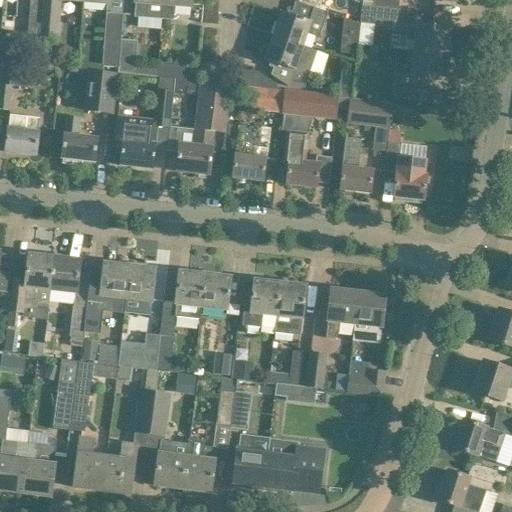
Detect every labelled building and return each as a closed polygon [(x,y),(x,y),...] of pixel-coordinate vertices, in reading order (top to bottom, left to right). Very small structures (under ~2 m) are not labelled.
[(29,0),(28,29),(41,30),(43,1),(32,0),(29,0)] [(135,0),(134,18),(162,20),(163,0),(135,0)] [(163,0),(162,20),(173,21),(174,6),(192,7),(192,0),(163,0)] [(373,0),(373,7),(397,10),(398,0),(373,0)] [(43,1),(41,30),(40,39),(56,40),(58,10),(59,2),(43,1)] [(397,10),(361,6),(360,20),(359,25),(358,36),(357,46),(372,47),(374,20),(396,22),(397,10)] [(282,13),(273,37),(302,47),(306,34),(319,38),(327,13),(313,8),(308,22),(282,13)] [(102,67),(118,68),(120,41),(122,15),(106,14),(102,67)] [(346,20),(344,34),(358,36),(359,25),(346,20)] [(389,49),(408,51),(447,56),(450,30),(417,26),(415,41),(407,40),(407,37),(391,35),(389,49)] [(273,37),(265,62),(270,63),(269,67),(273,69),(271,76),(288,87),(304,89),(317,52),(302,47),(273,37)] [(120,41),(118,68),(118,73),(133,75),(136,42),(120,41)] [(447,56),(408,51),(407,60),(405,75),(394,74),(391,98),(405,100),(425,102),(427,80),(445,81),(447,56)] [(157,79),(159,79),(185,81),(186,65),(167,64),(158,63),(157,79)] [(90,71),(85,111),(111,114),(112,106),(116,74),(90,71)] [(29,75),(1,72),(0,79),(0,109),(9,111),(12,87),(27,89),(29,75)] [(276,85),(257,74),(255,88),(273,90),(276,85)] [(185,81),(159,79),(158,91),(157,90),(153,121),(118,118),(116,141),(123,142),(120,166),(153,170),(156,144),(155,144),(157,127),(169,129),(173,95),(178,96),(179,92),(182,92),(182,94),(191,95),(192,93),(200,94),(197,117),(193,146),(180,144),(176,172),(209,176),(213,147),(214,133),(226,134),(232,86),(185,81)] [(240,110),(282,114),(284,92),(273,90),(255,88),(243,87),(240,110)] [(338,87),(337,97),(349,99),(350,89),(338,87)] [(336,121),(337,110),(338,98),(284,92),(282,114),(281,114),(336,121)] [(372,151),(386,153),(387,143),(389,131),(392,105),(350,99),(339,98),(338,98),(337,110),(348,111),(346,125),(375,128),(372,151)] [(39,120),(10,117),(8,130),(8,134),(5,153),(35,156),(39,120)] [(65,134),(64,140),(62,159),(95,163),(98,137),(78,135),(80,118),(68,117),(66,134),(65,134)] [(235,156),(236,156),(233,179),(263,182),(266,159),(267,159),(268,144),(271,144),(273,128),(261,127),(261,129),(230,125),(229,136),(237,138),(235,156)] [(289,163),(289,166),(287,185),(317,188),(319,169),(320,165),(305,163),(309,134),(287,131),(283,162),(289,163)] [(389,131),(387,143),(400,145),(401,132),(389,131)] [(343,168),(342,172),(340,191),(370,194),(373,170),(358,169),(361,140),(345,138),(341,168),(343,168)] [(387,143),(386,153),(384,172),(396,174),(394,197),(395,198),(395,202),(407,203),(408,199),(423,201),(425,190),(428,190),(429,179),(426,179),(426,177),(423,177),(425,162),(400,159),(401,145),(400,145),(387,143)] [(403,144),(403,154),(425,155),(425,145),(403,144)] [(11,301),(9,313),(23,314),(25,301),(32,302),(30,318),(47,319),(48,304),(49,302),(50,290),(51,290),(54,258),(29,255),(26,276),(26,281),(13,280),(11,301)] [(50,290),(49,302),(73,305),(73,307),(86,309),(90,275),(78,273),(80,261),(54,258),(51,290),(50,290)] [(104,264),(102,276),(90,275),(86,309),(87,309),(83,339),(84,339),(85,333),(99,334),(101,310),(124,313),(126,298),(129,267),(104,264)] [(129,267),(126,298),(152,301),(155,270),(129,267)] [(159,336),(155,371),(158,372),(168,372),(170,350),(172,350),(174,338),(173,338),(175,318),(199,320),(201,307),(204,276),(179,273),(175,304),(164,302),(159,336)] [(0,292),(7,293),(9,278),(0,276),(0,292)] [(204,276),(201,307),(226,310),(230,279),(204,276)] [(261,329),(274,330),(276,315),(277,315),(280,285),(255,282),(252,306),(244,305),(241,326),(261,329)] [(276,315),(274,330),(274,333),(299,337),(302,318),(304,308),(306,288),(280,285),(277,315),(276,315)] [(339,323),(354,325),(355,325),(358,294),(331,291),(328,310),(325,339),(337,340),(339,323)] [(355,325),(354,325),(352,342),(379,345),(381,328),(382,328),(385,297),(358,294),(355,325)] [(69,337),(83,339),(87,309),(86,309),(73,307),(69,337)] [(511,314),(500,310),(489,341),(511,348),(511,314)] [(6,331),(4,354),(12,355),(15,332),(6,331)] [(118,363),(118,367),(132,369),(143,370),(155,371),(159,336),(146,334),(145,344),(130,343),(121,342),(121,344),(118,363)] [(85,342),(83,360),(96,361),(98,343),(85,342)] [(293,351),(289,386),(306,388),(310,354),(293,351)] [(217,353),(214,374),(232,377),(234,355),(217,353)] [(325,355),(310,354),(306,388),(315,389),(321,390),(325,355)] [(3,356),(3,372),(29,372),(30,356),(3,356)] [(52,429),(69,431),(79,362),(61,360),(52,429)] [(79,362),(69,431),(84,432),(91,376),(104,378),(105,365),(79,362)] [(255,365),(235,362),(232,378),(252,381),(255,365)] [(511,372),(501,368),(483,362),(472,392),(501,402),(507,387),(511,388),(511,372)] [(43,378),(53,382),(59,368),(49,364),(43,378)] [(149,434),(155,394),(158,372),(155,371),(143,370),(140,392),(135,432),(149,434)] [(348,377),(347,393),(382,397),(385,373),(369,371),(368,379),(348,377)] [(178,375),(175,392),(194,395),(197,378),(178,375)] [(334,391),(347,393),(348,377),(336,375),(334,391)] [(187,457),(182,490),(184,490),(184,492),(192,494),(196,495),(197,492),(210,494),(213,474),(216,450),(227,451),(230,428),(235,393),(236,381),(231,380),(221,379),(220,391),(221,391),(216,426),(213,449),(204,448),(205,442),(188,439),(188,445),(187,457)] [(239,384),(238,392),(245,393),(246,385),(239,384)] [(275,384),(274,396),(286,398),(288,386),(275,384)] [(0,391),(0,490),(21,494),(27,445),(15,443),(5,441),(5,438),(10,400),(10,392),(0,391)] [(251,395),(235,393),(230,428),(246,430),(251,395)] [(155,394),(149,434),(164,436),(168,406),(169,396),(155,394)] [(463,422),(454,449),(473,455),(475,456),(476,456),(483,459),(487,460),(494,463),(508,468),(511,457),(511,417),(496,414),(492,432),(485,430),(485,429),(482,428),(463,422)] [(269,439),(252,438),(240,436),(238,451),(237,451),(233,483),(236,483),(235,487),(252,489),(253,485),(263,487),(267,455),(269,439)] [(74,488),(102,492),(106,457),(92,455),(94,441),(81,439),(74,488)] [(263,487),(263,491),(281,493),(281,489),(293,491),(293,487),(319,490),(324,451),(297,448),(298,443),(285,441),(269,439),(267,455),(263,487)] [(154,486),(182,490),(187,457),(188,445),(174,443),(160,442),(154,486)] [(106,457),(102,492),(129,495),(136,446),(123,444),(121,459),(106,457)] [(56,448),(27,445),(21,494),(51,497),(53,477),(55,466),(54,465),(56,448)] [(474,456),(472,464),(480,466),(483,459),(474,456)] [(511,511),(511,508),(503,505),(500,511),(479,511),(486,492),(481,491),(467,486),(470,479),(448,471),(438,501),(453,507),(451,511),(511,511)]
